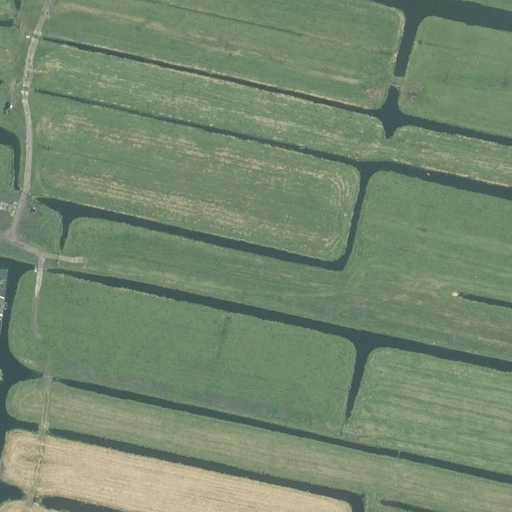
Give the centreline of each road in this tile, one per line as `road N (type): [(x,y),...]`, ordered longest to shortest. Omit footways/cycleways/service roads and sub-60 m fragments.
road 1 (track): [(27,511),(47,377),(34,327),(42,255),(7,239),(28,171),(23,99),(33,41),(52,0)]
road 2 (track): [(250,294),(42,255)]
